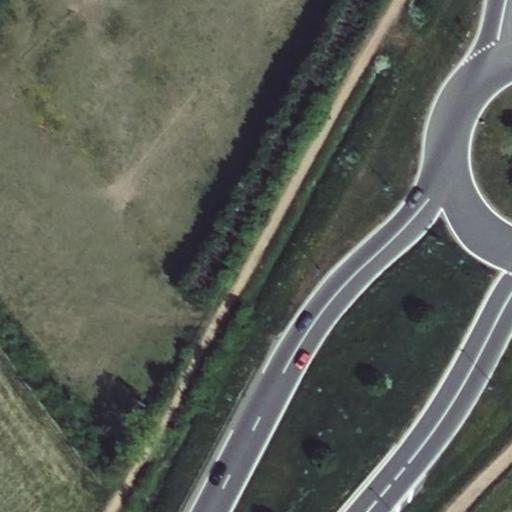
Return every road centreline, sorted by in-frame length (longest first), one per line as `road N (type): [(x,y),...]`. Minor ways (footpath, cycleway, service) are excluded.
road 1 (trunk): [(446,142),(418,210),(342,283),(297,344),(211,511)]
road 2 (trunk): [(369,511),(462,391),(511,294)]
road 3 (trunk): [(446,142),(463,207),(511,247)]
